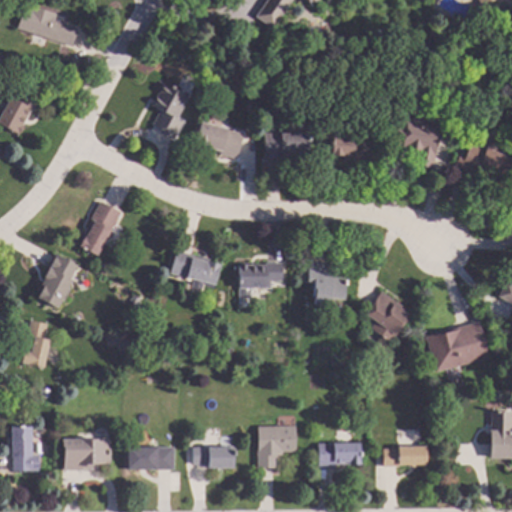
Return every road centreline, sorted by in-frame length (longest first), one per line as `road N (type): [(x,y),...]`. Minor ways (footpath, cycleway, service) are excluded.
road 1 (residential): [(73,145),(227,215),(391,215),(431,223),(437,249)]
road 2 (residential): [(147,0),(73,145),(39,195),(0,229)]
